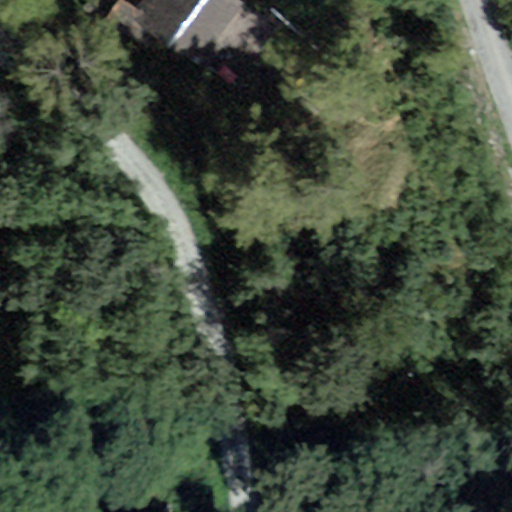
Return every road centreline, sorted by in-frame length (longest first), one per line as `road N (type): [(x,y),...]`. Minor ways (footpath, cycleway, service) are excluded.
road 1 (track): [(0,58),(118,149),(192,284),(241,511)]
road 2 (unclassified): [(511,133),(462,0)]
